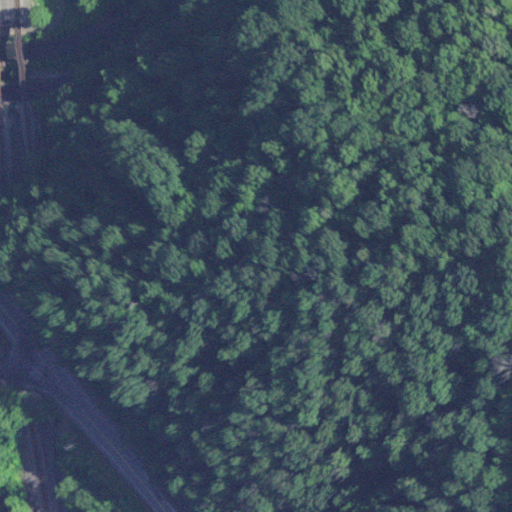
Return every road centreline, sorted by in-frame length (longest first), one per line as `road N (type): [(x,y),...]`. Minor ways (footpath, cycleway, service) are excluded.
road 1 (primary): [(168,511),(0,310)]
road 2 (residential): [(61,12),(132,28),(218,25),(239,0)]
